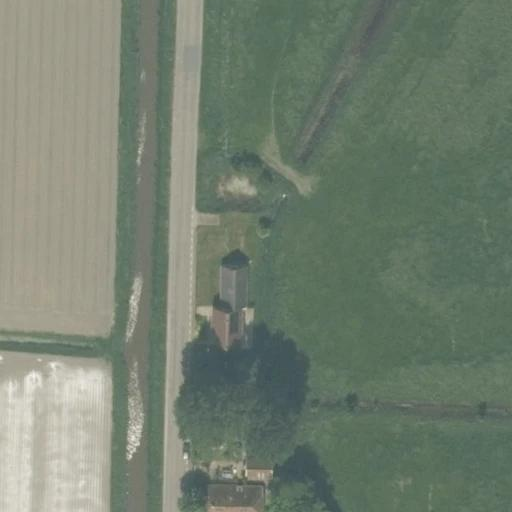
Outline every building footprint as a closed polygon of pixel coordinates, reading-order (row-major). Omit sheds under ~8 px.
[(242,306),(246,306),(247,264),(221,264),(220,305),(212,305),(212,341),(242,341),(242,306)] [(235,414),(234,423),(245,423),(245,414),(235,414)] [(251,450),(252,433),(244,433),(243,450),(251,450)] [(255,433),(255,445),(264,445),(265,433),(255,433)] [(244,477),(271,477),(271,456),(244,456),(244,477)] [(208,485),(208,511),(243,511),(242,511),(273,511),(262,511),(262,486),(208,485)]
